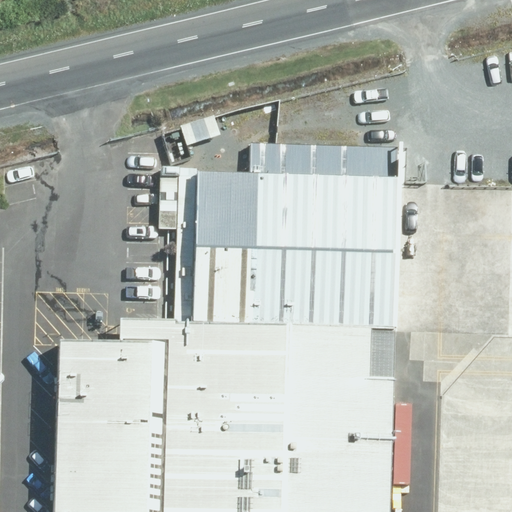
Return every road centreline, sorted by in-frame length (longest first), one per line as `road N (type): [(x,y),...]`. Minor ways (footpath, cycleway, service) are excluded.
road 1 (secondary): [(0,84),(348,0)]
road 2 (unknown): [(22,511),(24,234)]
